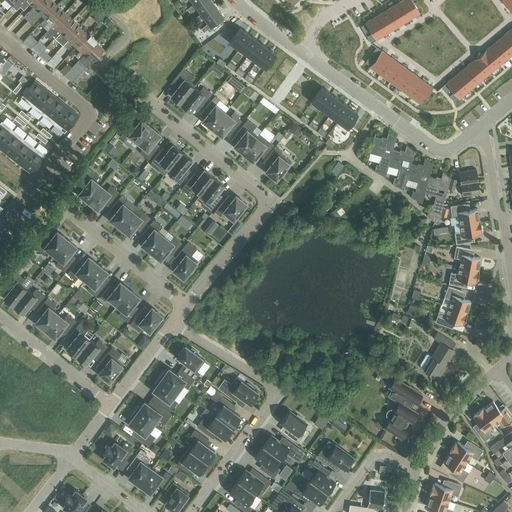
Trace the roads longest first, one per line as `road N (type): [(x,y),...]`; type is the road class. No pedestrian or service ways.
road 1 (residential): [(171,323),(268,201),(147,103)]
road 2 (residential): [(191,511),(278,390),(171,323)]
road 3 (residential): [(0,227),(91,112),(0,37)]
road 4 (residential): [(475,129),(436,150),(301,51)]
road 5 (residential): [(511,280),(486,147),(475,129)]
road 6 (residential): [(0,317),(109,406)]
road 7 (residential): [(416,471),(456,405),(497,368)]
